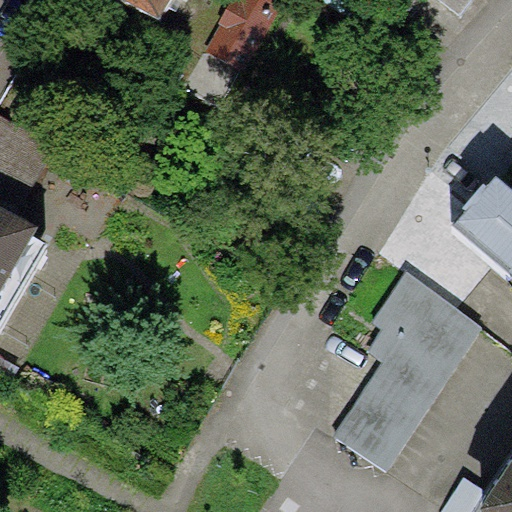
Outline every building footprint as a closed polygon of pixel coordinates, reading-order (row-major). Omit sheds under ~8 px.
[(118,0),(160,25),(174,0),(118,0)] [(214,38),(183,89),(219,113),(284,0),(241,0),(218,41),(214,38)] [(437,0),(461,19),(475,0),(437,0)] [(50,147),(2,121),(0,123),(0,211),(10,217),(50,147)] [(511,121),(478,167),(498,183),(511,195),(511,121)] [(511,195),(498,183),(452,236),(511,286),(511,195)] [(0,301),(33,243),(0,224),(0,301)] [(386,367),(337,438),(389,469),(483,329),(409,273),(375,326),(392,337),(376,359),(386,367)] [(511,456),(473,511),(500,511),(511,494),(511,456)] [(511,511),(511,494),(500,511),(511,511)]
